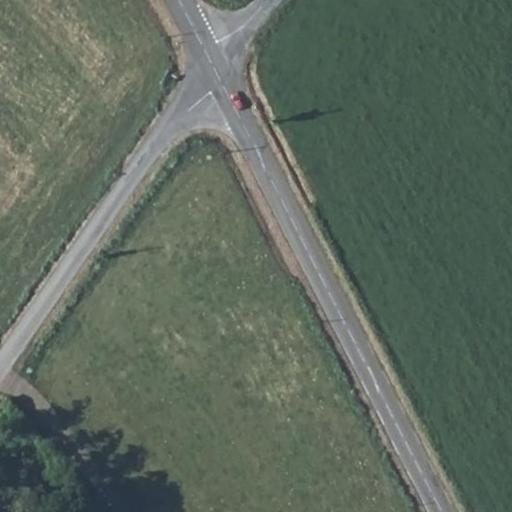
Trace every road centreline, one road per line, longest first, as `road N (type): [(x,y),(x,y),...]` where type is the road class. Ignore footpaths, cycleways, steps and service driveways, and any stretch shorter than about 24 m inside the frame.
road 1 (tertiary): [(442,511),(225,83)]
road 2 (unclassified): [(0,374),(171,124),(225,83)]
road 3 (track): [(0,388),(32,405),(117,511)]
